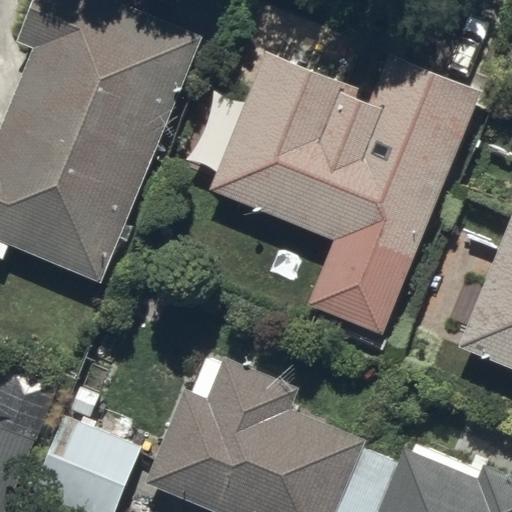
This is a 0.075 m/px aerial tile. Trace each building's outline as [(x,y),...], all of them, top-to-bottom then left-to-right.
[(133,0),(33,0),(20,35),(36,41),(0,136),(0,230),(103,276),(203,30),(133,0)] [(269,46),(215,186),(335,232),(310,297),(385,325),(479,81),(391,47),(372,94),(360,90),(363,82),(269,46)] [(511,219),(464,335),(511,356),(511,219)] [(212,390),(192,380),(150,474),(236,511),(337,511),(374,430),(300,397),(306,381),(225,353),(212,390)] [(102,389),(79,379),(35,489),(93,511),(111,511),(140,441),(89,421),(102,389)] [(0,511),(4,511),(37,433),(0,418),(0,511)] [(482,469),(407,445),(379,511),(511,511),(511,468),(486,461),(482,469)]
